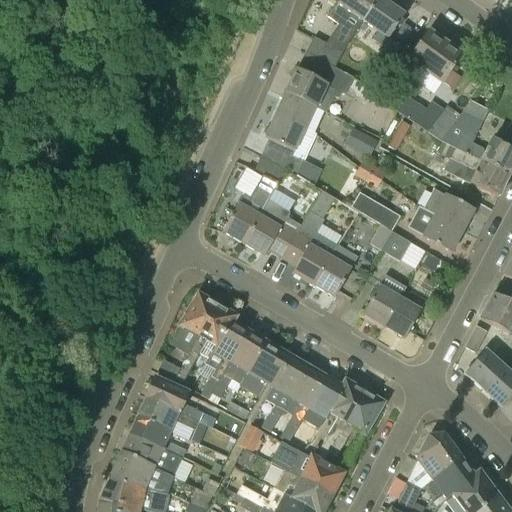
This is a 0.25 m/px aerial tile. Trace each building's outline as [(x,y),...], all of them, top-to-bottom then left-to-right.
[(340,20),(346,12),(362,23),(377,0),(339,0),(336,5),(337,5),(331,14),(340,20)] [(371,41),(382,49),(392,33),(404,16),(380,0),(377,0),(362,23),(376,33),(371,41)] [(428,76),(440,85),(461,56),(428,33),(407,63),(419,71),(414,79),(422,85),(428,76)] [(332,68),(338,55),(312,41),(304,55),(332,68)] [(393,42),(388,48),(397,54),(401,47),(393,42)] [(304,55),(295,71),(284,95),(314,109),(325,114),(333,97),(338,100),(340,94),(344,96),(353,79),(332,68),(304,55)] [(386,94),(380,95),(381,103),(388,102),(386,94)] [(305,131),(314,109),(284,95),(274,117),(313,136),(313,135),(305,131)] [(442,145),(454,151),(509,177),(511,170),(511,152),(489,141),(484,150),(472,144),(487,112),(469,103),(458,117),(440,143),(442,144),(442,145)] [(440,143),(458,117),(446,108),(426,133),(440,143)] [(260,157),(264,159),(285,171),(284,172),(295,178),(315,136),(313,135),(313,136),(274,117),(264,139),(268,141),(260,157)] [(402,124),(388,149),(395,152),(409,127),(402,124)] [(344,146),(368,158),(376,143),(352,130),(344,146)] [(474,173),(468,184),(498,199),(509,177),(454,151),(450,161),(474,173)] [(237,205),(221,234),(242,246),(259,216),(274,191),(273,191),(284,172),(285,171),(264,159),(260,157),(252,174),(261,178),(251,200),(242,197),(238,206),(237,205)] [(369,176),(374,168),(363,161),(358,169),(369,176)] [(369,176),(380,182),(385,174),(374,168),(369,176)] [(364,183),(369,176),(358,169),(353,177),(364,183)] [(376,190),(380,182),(369,176),(364,183),(376,190)] [(422,211),(421,212),(462,233),(473,211),(433,190),(422,211)] [(267,252),(281,261),(301,227),(300,227),(286,218),(295,203),(274,191),(259,216),(242,246),(263,258),(267,252)] [(291,275),(313,287),(336,247),(315,234),(323,221),(321,220),(334,200),(320,192),(300,227),(301,227),(281,261),(295,269),(291,275)] [(382,230),(391,233),(399,218),(358,194),(349,210),(378,228),(382,230)] [(462,233),(421,212),(422,211),(418,208),(407,229),(421,237),(420,239),(450,255),(462,233)] [(380,252),(391,233),(382,230),(378,228),(368,245),(380,252)] [(409,243),(391,233),(380,252),(389,257),(398,263),(409,243)] [(336,247),(313,287),(333,299),(357,259),(336,247)] [(436,261),(427,255),(420,269),(429,274),(436,261)] [(511,282),(511,258),(502,277),(511,282)] [(367,275),(359,269),(355,274),(364,280),(367,275)] [(361,316),(383,328),(399,301),(405,290),(384,277),(380,287),(379,286),(361,316)] [(511,294),(510,294),(506,303),(492,296),(478,321),(509,336),(510,336),(511,337),(511,294)] [(179,352),(187,357),(216,309),(197,298),(180,327),(173,340),(183,346),(179,352)] [(399,301),(383,328),(404,341),(420,313),(399,301)] [(198,356),(206,361),(207,361),(212,354),(230,325),(233,319),(216,309),(187,357),(179,370),(172,383),(181,387),(198,356)] [(214,372),(199,396),(208,401),(211,395),(247,335),(230,325),(212,354),(207,361),(206,361),(204,365),(214,372)] [(463,350),(474,355),(485,334),(475,328),(463,350)] [(230,382),(239,388),(264,345),(247,335),(211,395),(219,400),(230,382)] [(264,386),(268,388),(286,358),(264,345),(239,388),(257,399),(264,386)] [(484,352),(463,376),(481,393),(503,369),(484,352)] [(269,434),(283,412),(289,400),(307,371),(286,358),(268,388),(271,390),(264,401),(273,407),(266,420),(265,419),(260,429),(269,434)] [(156,375),(172,383),(179,370),(162,362),(156,375)] [(511,377),(503,369),(481,393),(500,410),(511,396),(511,377)] [(279,439),(287,443),(295,429),(324,380),(307,371),(289,400),(283,412),(291,417),(279,439)] [(317,430),(327,414),(341,390),(324,380),(295,429),(287,443),(295,448),(308,425),(317,430)] [(182,406),(187,396),(172,389),(154,381),(145,400),(146,401),(197,424),(201,415),(182,406)] [(327,414),(345,424),(362,395),(344,384),(341,390),(327,414)] [(362,395),(345,424),(363,435),(380,405),(362,395)] [(196,446),(204,427),(197,424),(146,401),(138,419),(169,433),(168,434),(188,442),(196,446)] [(248,414),(229,404),(226,411),(244,421),(248,414)] [(164,443),(168,434),(169,433),(138,419),(130,437),(180,460),(184,452),(164,443)] [(261,434),(248,427),(238,448),(251,454),(261,434)] [(172,478),(180,460),(130,437),(122,455),(172,478)] [(431,483),(458,461),(441,438),(429,439),(391,511),(410,511),(421,490),(430,482),(431,483)] [(298,480),(330,496),(340,476),(307,459),(307,458),(293,451),(282,471),(298,480)] [(255,458),(243,452),(236,465),(248,471),(255,458)] [(172,479),(171,479),(172,478),(122,455),(121,455),(115,468),(110,483),(166,496),(167,495),(172,479)] [(450,497),(472,480),(458,461),(431,483),(441,496),(432,504),(435,509),(445,501),(450,497)] [(221,468),(214,464),(210,473),(217,477),(221,468)] [(271,491),(310,511),(321,511),(330,496),(298,480),(282,471),(276,483),(265,477),(262,485),(272,490),(271,491)] [(450,497),(461,511),(485,511),(498,502),(478,475),(472,480),(450,497)] [(200,493),(210,498),(211,497),(212,498),(217,487),(205,482),(200,493)] [(138,511),(139,511),(142,511),(164,511),(168,495),(167,495),(166,496),(110,483),(106,499),(105,498),(103,503),(104,504),(103,508),(121,511),(138,511)] [(235,495),(235,496),(265,511),(310,511),(271,491),(266,501),(240,487),(235,495)] [(265,511),(235,496),(235,495),(222,488),(219,493),(240,506),(239,508),(245,511),(265,511)] [(203,511),(210,498),(200,493),(195,490),(189,505),(193,507),(203,511)] [(485,511),(504,511),(498,502),(485,511)]
